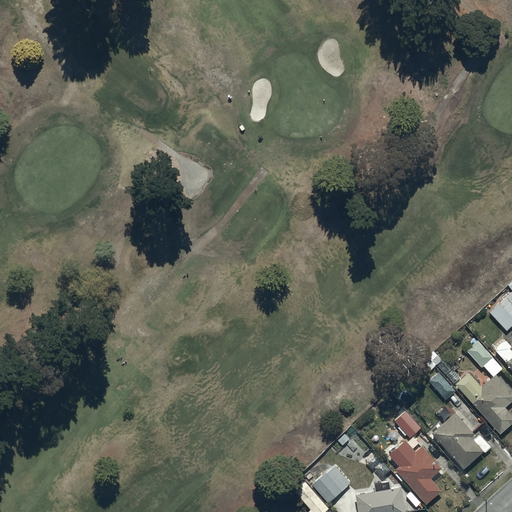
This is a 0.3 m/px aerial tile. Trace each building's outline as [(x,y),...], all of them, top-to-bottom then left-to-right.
[(507,331),(511,326),(511,292),(490,314),(507,331)] [(511,347),(507,341),(495,351),(511,370),(511,347)] [(502,369),(478,342),(467,352),(481,367),(483,366),(493,377),(482,387),(468,373),(455,385),(500,434),(511,423),(511,416),(505,408),(511,401),(511,392),(496,375),(502,369)] [(457,369),(447,358),(437,366),(453,383),(460,378),(454,371),(457,369)] [(456,391),(438,372),(429,381),(446,400),(456,391)] [(421,428),(406,411),(394,421),(410,438),(421,428)] [(454,413),(431,434),(463,470),(483,452),(470,437),(473,434),(454,413)] [(415,452),(404,441),(389,456),(399,466),(394,471),(427,505),(442,490),(430,479),(442,468),(421,446),(415,452)] [(309,486),(326,505),(351,482),(334,462),(309,486)] [(326,505),(309,486),(308,486),(305,483),(294,492),(310,511),(308,511),(324,511),(329,508),(326,505)] [(404,511),(401,488),(355,496),(357,511),(404,511)]
